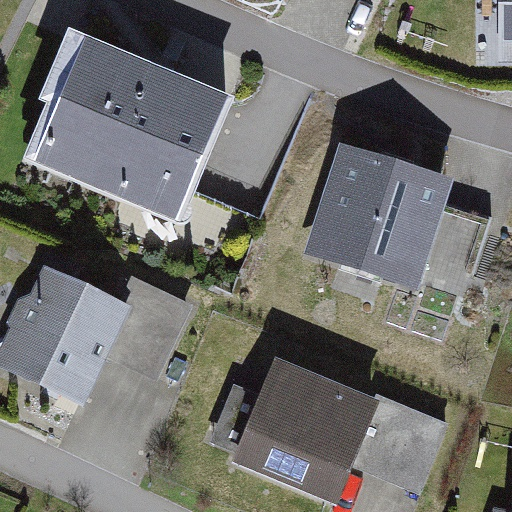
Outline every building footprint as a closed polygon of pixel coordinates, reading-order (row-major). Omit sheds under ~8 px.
[(511,0),(481,0),(482,77),(511,77),(511,0)] [(250,97),(83,30),(29,164),(196,231),(250,97)] [(467,179),(346,145),(315,256),(350,265),(345,282),(389,294),(393,279),(482,304),(504,222),(458,209),(467,179)] [(163,385),(200,308),(143,280),(131,305),(51,265),(0,368),(0,370),(92,416),(118,363),(163,385)] [(353,504),(393,406),(288,363),(248,462),(353,504)] [(511,511),(511,504),(502,502),(499,511),(511,511)]
